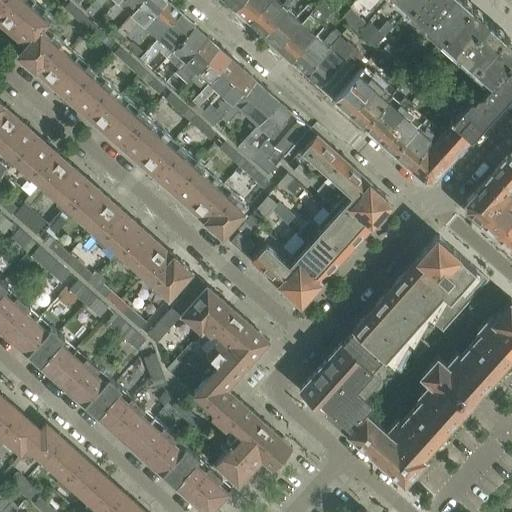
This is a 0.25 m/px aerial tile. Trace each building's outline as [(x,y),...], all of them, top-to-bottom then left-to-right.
[(32,0),(4,0),(0,5),(0,20),(10,29),(34,2),(32,0)] [(97,0),(87,11),(94,17),(108,0),(115,0),(119,3),(121,0),(97,0)] [(121,0),(119,3),(114,9),(120,14),(125,9),(131,15),(144,0),(121,0)] [(168,0),(144,0),(131,15),(114,35),(127,46),(131,42),(126,37),(139,22),(145,27),(168,0)] [(182,13),(168,0),(145,27),(134,39),(141,45),(151,33),(159,40),(182,13)] [(225,0),(238,11),(247,0),(225,0)] [(247,0),(238,11),(252,23),(272,0),(247,0)] [(272,0),(252,23),(266,36),(288,11),(287,10),(296,0),(286,0),(282,6),(275,0),(272,0)] [(394,0),(408,12),(419,0),(394,0)] [(448,0),(419,0),(408,12),(424,27),(448,0)] [(474,6),(467,0),(448,0),(424,27),(441,42),(474,6)] [(302,23),(280,48),(293,62),(317,36),(324,27),(337,13),(323,1),(303,24),(302,23)] [(10,29),(27,44),(51,17),(34,2),(10,29)] [(64,9),(87,29),(93,23),(70,2),(64,9)] [(441,42),(457,56),(490,20),(474,6),(441,42)] [(266,36),(280,48),(302,23),(288,11),(266,36)] [(182,13),(159,40),(154,45),(160,50),(164,45),(172,52),(174,50),(196,25),(182,13)] [(36,68),(37,69),(61,41),(44,27),(52,18),(51,17),(27,44),(19,53),(36,69),(36,68)] [(457,56),(473,71),(507,35),(490,20),(457,56)] [(93,23),(87,29),(109,49),(115,43),(93,23)] [(174,63),(180,68),(208,36),(196,25),(174,50),(181,56),(174,63)] [(293,62),(307,74),(341,36),(335,31),(324,43),(317,36),(293,62)] [(511,40),(507,35),(473,71),(490,86),(511,62),(511,40)] [(208,36),(180,68),(186,74),(192,67),(198,72),(221,47),(208,36)] [(341,36),(307,74),(321,87),(344,61),(349,55),(355,49),(341,36)] [(61,41),(37,69),(53,84),(78,56),(61,41)] [(114,54),(138,75),(144,68),(120,47),(114,54)] [(199,86),(205,90),(233,58),(221,47),(198,72),(205,79),(199,86)] [(344,61),(321,87),(330,94),(358,63),(349,55),(344,61)] [(53,84),(70,98),(95,71),(78,56),(53,84)] [(233,58),(205,90),(195,102),(200,107),(216,89),(222,94),(245,69),(233,58)] [(434,101),(454,119),(471,135),(511,89),(511,62),(490,86),(482,95),(480,93),(475,97),(471,97),(452,81),(434,101)] [(144,68),(138,75),(159,94),(165,87),(144,68)] [(343,107),(350,112),(382,77),(375,71),(371,76),(363,68),(336,99),(343,107)] [(245,69),(222,94),(228,100),(219,111),(212,105),(202,116),(214,127),(228,111),(257,80),(245,69)] [(95,71),(70,98),(87,113),(112,86),(95,71)] [(350,112),(365,126),(393,95),(384,87),(388,83),(382,77),(350,112)] [(246,116),(269,90),(257,80),(228,111),(233,116),(239,109),(246,116)] [(87,113),(104,128),(129,101),(112,86),(87,113)] [(247,128),(252,133),(281,101),(269,90),(246,116),(253,121),(247,128)] [(166,100),(190,122),(196,116),(172,94),(166,100)] [(365,126),(379,139),(411,103),(405,98),(401,102),(393,95),(365,126)] [(104,128),(121,143),(146,116),(129,101),(104,128)] [(264,132),(270,137),(293,112),(281,101),(252,133),(238,148),(250,159),(251,158),(263,145),(257,140),(264,132)] [(411,103),(379,139),(394,152),(422,121),(413,113),(418,109),(411,103)] [(4,105),(0,109),(0,143),(21,120),(4,105)] [(270,137),(263,145),(251,158),(263,170),(268,174),(276,166),(269,160),(278,149),(280,151),(290,140),(294,143),(309,126),(293,112),(270,137)] [(121,143),(138,158),(163,130),(146,116),(121,143)] [(196,116),(190,122),(210,140),(216,133),(196,116)] [(433,143),(451,159),(471,135),(454,119),(433,143)] [(0,143),(0,153),(12,164),(38,134),(21,120),(0,143)] [(412,168),(413,169),(428,141),(437,126),(431,121),(427,126),(422,121),(394,152),(406,163),(405,163),(411,168),(412,168)] [(138,158),(155,173),(180,145),(163,130),(138,158)] [(302,148),(330,173),(344,157),(317,132),(302,148)] [(38,134),(12,164),(29,179),(55,149),(38,134)] [(219,147),(264,188),(270,182),(225,140),(219,147)] [(451,159),(433,143),(428,141),(413,169),(412,170),(416,173),(417,172),(425,180),(432,179),(451,159)] [(155,173),(172,188),(197,160),(180,145),(155,173)] [(55,149),(29,179),(38,187),(25,203),(14,215),(39,237),(50,224),(31,208),(44,193),(45,194),(72,164),(55,149)] [(511,157),(508,154),(486,179),(504,196),(508,191),(511,187),(511,157)] [(349,190),(343,197),(351,203),(371,181),(344,157),(330,173),(349,190)] [(197,160),(172,188),(189,203),(214,175),(197,160)] [(294,169),(303,177),(308,171),(299,163),(294,169)] [(72,164),(45,194),(62,209),(89,179),(72,164)] [(308,171),(303,177),(312,185),(318,179),(308,171)] [(280,181),(286,186),(294,177),(288,172),(280,181)] [(230,190),(214,175),(189,203),(206,218),(230,190)] [(89,179),(62,209),(79,224),(106,194),(89,179)] [(466,208),(482,222),(504,196),(486,179),(465,203),(466,208)] [(317,190),(323,195),(331,186),(325,181),(317,190)] [(371,181),(351,203),(373,223),(391,204),(391,199),(371,181)] [(11,202),(18,208),(34,189),(28,183),(11,202)] [(230,190),(206,218),(205,218),(223,234),(248,205),(230,190)] [(504,196),(482,222),(497,236),(511,219),(511,194),(508,191),(504,196)] [(18,208),(11,202),(0,192),(0,204),(12,214),(18,208)] [(79,224),(96,239),(123,209),(106,194),(79,224)] [(263,201),(272,209),(277,203),(268,195),(263,201)] [(343,197),(330,211),(360,238),(373,223),(351,203),(343,197)] [(272,209),(263,201),(257,207),(266,215),(272,209)] [(123,209),(96,239),(113,254),(140,224),(123,209)] [(238,229),(247,237),(263,219),(254,211),(238,229)] [(330,211),(318,225),(347,252),(360,238),(330,211)] [(0,214),(0,230),(5,234),(13,224),(1,214),(0,214)] [(305,239),(334,266),(347,252),(318,225),(310,219),(298,233),(305,239)] [(511,219),(497,236),(511,248),(511,219)] [(156,239),(140,224),(113,254),(130,269),(156,239)] [(11,240),(23,251),(31,241),(19,230),(11,240)] [(230,241),(239,248),(247,238),(239,231),(230,241)] [(43,241),(68,264),(74,258),(48,235),(43,241)] [(353,328),(354,329),(383,356),(384,355),(385,356),(386,356),(424,313),(443,329),(488,278),(440,235),(436,235),(353,328)] [(252,258),(279,283),(299,260),(292,254),(291,254),(271,236),(252,258)] [(241,247),(247,252),(255,243),(249,238),(241,247)] [(156,239),(130,269),(147,284),(173,254),(156,239)] [(292,254),(299,260),(322,281),(334,266),(305,239),(292,254)] [(31,256),(50,273),(58,264),(39,247),(31,256)] [(173,254),(147,284),(165,300),(191,269),(174,254),(173,254)] [(74,258),(68,264),(88,282),(94,275),(74,258)] [(299,260),(279,283),(299,301),(304,300),(322,281),(299,260)] [(58,264),(50,273),(62,282),(69,274),(58,264)] [(94,275),(88,282),(106,297),(111,291),(94,275)] [(204,328),(227,302),(207,284),(206,285),(197,278),(147,335),(157,343),(182,315),(201,332),(204,328)] [(177,484),(207,511),(209,511),(232,487),(58,332),(0,280),(0,327),(27,352),(41,365),(42,365),(84,402),(99,415),(162,472),(177,485),(177,484)] [(69,290),(82,301),(89,292),(77,281),(69,290)] [(106,297),(122,312),(128,305),(111,291),(106,297)] [(89,292),(82,301),(100,317),(107,308),(89,292)] [(367,409),(348,431),(405,481),(427,457),(424,454),(464,409),(465,409),(467,407),(466,407),(476,396),(478,394),(511,355),(511,298),(511,297),(510,298),(496,314),(492,311),(477,328),(480,330),(461,352),(458,349),(447,362),(438,354),(420,374),(427,380),(426,381),(428,383),(418,394),(421,397),(402,419),(398,416),(388,428),(367,409)] [(215,330),(221,336),(231,344),(250,322),(227,302),(204,328),(212,334),(215,330)] [(128,305),(122,312),(141,328),(147,322),(128,305)] [(107,323),(137,350),(145,341),(114,314),(107,323)] [(232,445),(255,466),(256,465),(255,464),(263,456),(274,467),(276,464),(278,464),(281,460),(282,458),(285,455),(287,454),(290,451),(290,449),(293,446),(290,443),(289,441),(285,437),(283,437),(227,387),(269,339),(250,322),(231,344),(221,336),(206,354),(217,364),(209,374),(198,365),(191,373),(176,359),(168,368),(194,390),(193,392),(214,410),(211,414),(226,428),(229,424),(242,435),(232,445)] [(300,388),(348,431),(367,409),(366,408),(373,400),(361,389),(353,397),(349,394),(373,367),(383,356),(354,329),(344,341),(343,340),(300,388)] [(420,336),(410,349),(419,357),(429,344),(420,336)] [(145,358),(155,388),(167,384),(157,354),(145,358)] [(158,400),(165,406),(173,396),(166,390),(158,400)] [(10,401),(2,394),(0,397),(0,435),(4,439),(5,439),(12,430),(6,425),(20,409),(12,402),(10,401)] [(172,408),(191,425),(198,418),(178,400),(172,408)] [(26,446),(41,429),(20,409),(6,425),(12,430),(5,439),(21,452),(26,446)] [(198,418),(191,425),(199,432),(206,425),(198,418)] [(46,422),(41,429),(26,446),(42,460),(41,461),(48,468),(49,467),(65,481),(86,457),(78,450),(79,449),(46,422)] [(255,466),(232,445),(226,439),(220,446),(225,451),(214,462),(238,484),(250,470),(250,471),(255,466)] [(86,457),(65,481),(87,500),(98,488),(91,482),(101,471),(94,464),(86,457)] [(87,500),(100,511),(106,511),(125,491),(117,484),(117,485),(101,471),(91,482),(98,488),(87,500)] [(11,483),(20,490),(28,481),(18,472),(15,473),(13,477),(15,479),(11,483)] [(28,481),(20,490),(30,499),(39,490),(28,481)] [(0,500),(9,491),(2,484),(0,486),(0,500)] [(0,500),(0,511),(13,511),(16,509),(19,506),(11,500),(15,495),(9,490),(9,491),(0,500)] [(125,491),(106,511),(133,511),(140,505),(133,499),(133,498),(125,491)] [(35,503),(44,511),(49,505),(40,497),(35,503)]
